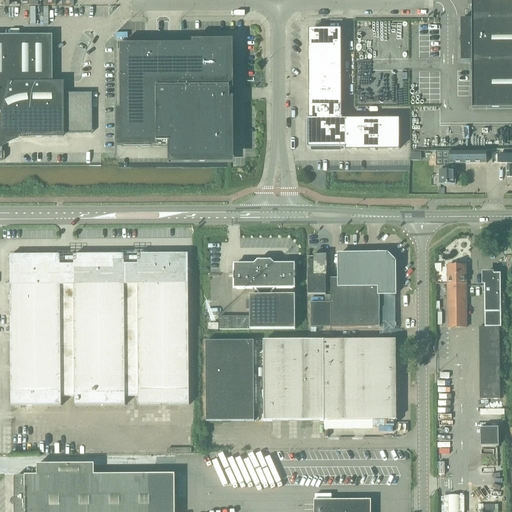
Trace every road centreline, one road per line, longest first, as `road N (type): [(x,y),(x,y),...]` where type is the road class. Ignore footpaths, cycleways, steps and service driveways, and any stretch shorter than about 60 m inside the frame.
road 1 (unknown): [(308,5),(305,145),(312,164),(323,168),(391,168),(408,160),(405,121),(361,116),(353,107),(352,5)]
road 2 (unclassified): [(422,511),(422,217)]
road 3 (unclassified): [(278,215),(277,5)]
road 4 (unknown): [(511,119),(448,112),(445,11),(419,5)]
road 5 (unclassified): [(277,5),(419,0)]
road 6 (unclassified): [(139,0),(277,5)]
